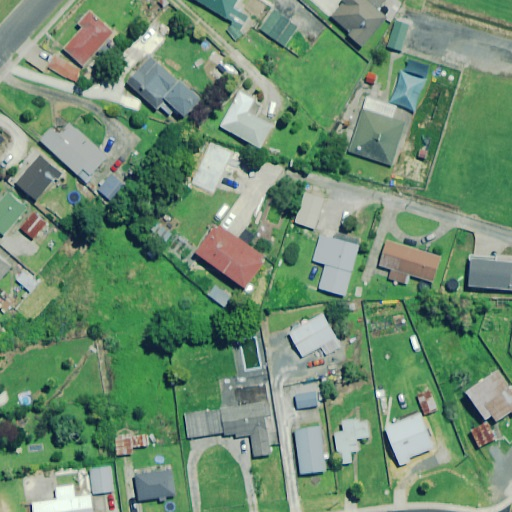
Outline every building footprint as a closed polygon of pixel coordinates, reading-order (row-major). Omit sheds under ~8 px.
[(242,31),(250,18),(236,9),(241,0),(194,0),(231,22),(233,24),(225,31),(235,43),(245,35),(242,31)] [(366,0),(367,0),(366,0),(345,0),(330,18),(349,33),(347,35),(362,48),(388,18),(390,15),(383,10),(391,0),(366,0)] [(297,24),(275,9),(260,29),(285,47),(299,27),(312,39),(318,33),(303,19),(297,24)] [(115,34),(90,11),(78,24),(83,28),(64,49),(84,68),(115,34)] [(411,27),(397,22),(388,47),(403,52),(411,27)] [(82,69),(55,55),(48,68),(74,83),(82,69)] [(152,57),(128,84),(160,112),(162,109),(170,116),(176,109),(186,118),(202,100),(152,57)] [(218,58),(209,65),(221,83),(231,76),(218,58)] [(409,58),(404,72),(402,71),(391,103),(415,111),(426,80),(425,79),(429,65),(409,58)] [(263,103),(241,91),(221,127),(261,149),(273,127),(255,117),(263,103)] [(403,123),(360,110),(347,153),(389,166),(403,123)] [(41,142),(80,176),(85,171),(93,179),(111,159),(71,123),(63,133),(55,126),(41,142)] [(239,154),(209,144),(202,164),(232,173),(239,154)] [(57,191),(64,184),(58,178),(63,172),(43,154),(17,183),(36,201),(50,185),(57,191)] [(127,187),(114,174),(99,190),(112,202),(127,187)] [(28,207),(10,191),(0,202),(0,231),(4,235),(28,207)] [(324,200),(305,193),(295,223),(315,229),(324,200)] [(48,224),(34,213),(21,229),(34,240),(48,224)] [(245,229),(238,238),(218,224),(197,254),(246,289),(267,259),(252,248),(259,239),(245,229)] [(359,247),(321,236),(314,261),(326,265),(319,289),(345,296),(359,247)] [(441,256),(387,242),(380,267),(392,270),(389,279),(407,284),(410,276),(435,282),(441,256)] [(511,257),(472,255),(470,288),(511,290),(511,257)] [(0,281),(11,270),(0,259),(0,281)] [(37,284),(24,273),(17,281),(31,292),(37,284)] [(19,300),(12,294),(0,307),(0,310),(6,315),(19,300)] [(342,347),(323,315),(290,334),(303,357),(321,347),(326,356),(342,347)] [(253,340),(230,344),(236,375),(259,370),(253,340)] [(497,422),(511,412),(511,390),(499,372),(467,393),(486,421),(493,416),(497,422)] [(437,409),(431,391),(428,392),(425,384),(419,386),(422,394),(417,396),(424,414),(437,409)] [(323,405),(321,391),(296,395),(298,409),(323,405)] [(224,434),(224,437),(236,435),(237,439),(252,437),(254,457),(272,455),(267,417),(270,417),(269,405),(186,415),(189,438),(224,434)] [(386,429),(393,447),(388,449),(391,457),(396,455),(401,466),(436,452),(422,415),(386,429)] [(371,437),(369,423),(361,424),(360,420),(343,422),(344,433),(334,434),(338,465),(352,463),(350,453),(359,451),(358,439),(371,437)] [(328,471),(323,427),(297,430),(302,474),(328,471)] [(157,445),(156,432),(115,436),(117,456),(132,454),(131,448),(157,445)] [(179,448),(170,449),(172,465),(181,464),(179,448)] [(114,492),(111,467),(91,469),(94,494),(114,492)] [(158,499),(158,503),(168,502),(167,497),(176,496),(173,471),(136,476),(140,501),(158,499)] [(77,497),(75,486),(56,488),(58,500),(33,503),(34,511),(94,511),(93,495),(77,497)]
